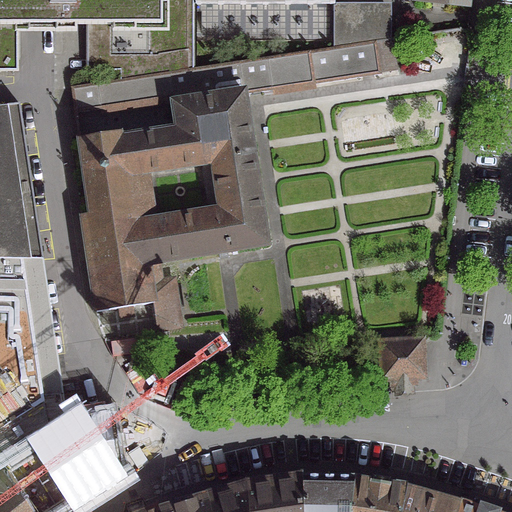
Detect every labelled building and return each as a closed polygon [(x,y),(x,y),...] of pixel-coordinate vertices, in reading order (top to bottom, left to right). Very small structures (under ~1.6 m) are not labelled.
[(0,0),(0,59),(16,59),(16,33),(37,33),(75,33),(75,19),(90,19),(90,38),(105,38),(105,59),(158,59),(158,56),(191,51),(191,0),(0,0)] [(333,12),(333,32),(333,48),(374,41),(390,39),(390,12),(333,12)] [(333,48),(306,52),(311,85),(379,75),(379,71),(394,69),(390,41),(374,44),(374,41),(333,48)] [(270,91),(265,58),(69,88),(72,112),(171,99),(176,129),(164,131),(127,137),(153,304),(151,304),(156,333),(160,332),(159,330),(180,327),(172,280),(160,282),(157,262),(265,244),(242,95),(270,91)] [(0,259),(25,260),(40,260),(17,105),(0,106),(0,259)] [(88,214),(79,215),(94,313),(127,308),(151,304),(153,304),(127,137),(119,138),(118,131),(76,138),(88,214)] [(0,477),(7,471),(76,428),(75,418),(64,419),(47,305),(42,270),(40,260),(25,260),(0,259),(0,477)] [(425,338),(380,340),(381,371),(382,380),(391,380),(391,385),(398,385),(399,392),(405,392),(412,392),(411,384),(418,384),(418,378),(427,378),(426,352),(425,339),(425,338)] [(7,471),(0,477),(0,511),(46,511),(108,474),(113,472),(116,469),(117,464),(115,450),(111,419),(109,416),(106,414),(103,413),(99,414),(75,418),(76,428),(7,471)] [(205,496),(205,497),(207,511),(302,511),(302,477),(245,485),(205,496)] [(348,511),(352,478),(302,477),(302,511),(348,511)] [(399,511),(405,487),(352,478),(348,511),(399,511)] [(455,511),(458,503),(458,502),(426,492),(405,487),(399,511),(455,511)] [(160,511),(207,511),(205,497),(160,510),(160,511)] [(484,511),(458,503),(455,511),(484,511)]
